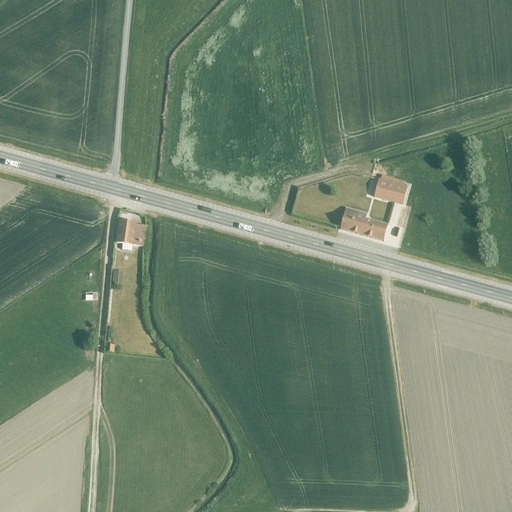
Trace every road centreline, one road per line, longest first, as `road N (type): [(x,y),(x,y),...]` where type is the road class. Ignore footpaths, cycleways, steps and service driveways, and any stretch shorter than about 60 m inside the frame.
road 1 (primary): [(114,189),(511,298)]
road 2 (track): [(84,511),(114,189)]
road 3 (unclassified): [(129,0),(114,189)]
